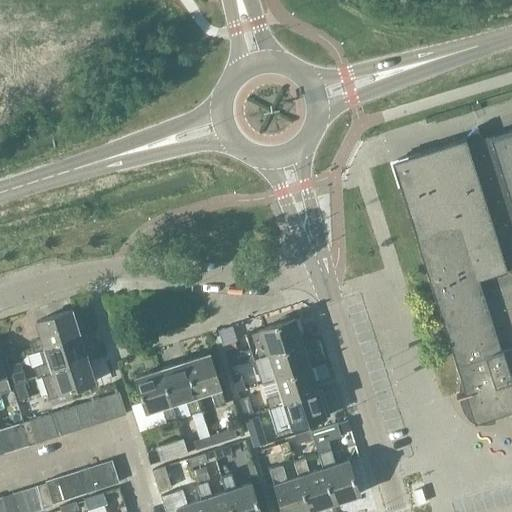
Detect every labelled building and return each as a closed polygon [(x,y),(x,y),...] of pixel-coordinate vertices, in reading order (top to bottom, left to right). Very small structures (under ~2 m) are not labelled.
[(475,421),(511,409),(511,127),(480,138),(477,126),(474,127),(471,130),(467,133),(465,137),(435,146),(436,147),(393,161),(412,221),(411,221),(475,421)] [(370,203),(369,203),(370,187),(354,186),(352,226),(369,227),(370,203)] [(44,344),(79,333),(72,309),(36,320),(42,337),(30,341),(33,351),(39,349),(45,347),(44,344)] [(267,351),(302,340),(295,317),(260,328),(260,329),(246,333),(250,347),(250,348),(238,352),(236,346),(224,350),(229,366),(253,358),(253,357),(267,352),(267,351)] [(230,336),(247,329),(243,319),(226,326),(230,336)] [(33,351),(27,353),(31,366),(33,365),(35,371),(37,376),(41,375),(52,371),(51,368),(87,357),(79,333),(44,344),(45,347),(33,351)] [(310,366),(302,340),(267,351),(267,352),(253,357),(253,358),(261,382),(275,377),(310,366)] [(10,341),(0,344),(6,360),(15,357),(10,341)] [(194,396),(195,395),(209,391),(214,405),(225,401),(209,353),(184,361),(194,396)] [(51,368),(52,371),(41,375),(49,399),(61,395),(60,392),(94,381),(87,357),(51,368)] [(0,390),(9,388),(0,361),(0,390)] [(23,381),(26,380),(19,361),(7,365),(13,384),(23,381)] [(194,396),(184,361),(159,369),(170,404),(171,403),(186,399),(190,413),(200,410),(195,395),(194,396)] [(275,377),(280,392),(265,396),(268,407),(283,402),(283,401),(318,390),(310,366),(275,377)] [(170,404),(159,369),(135,376),(146,412),(161,407),(165,421),(175,418),(171,403),(170,404)] [(240,371),(231,374),(236,390),(245,388),(240,371)] [(23,381),(13,384),(18,400),(28,397),(23,381)] [(283,401),(283,402),(268,407),(273,422),(276,431),(291,427),(292,429),(305,425),(304,422),(326,416),(324,408),(327,407),(321,389),(318,390),(283,401)] [(119,390),(107,394),(115,416),(127,413),(119,390)] [(107,394),(74,405),(81,427),(115,416),(107,394)] [(248,396),(239,399),(244,415),(253,413),(248,396)] [(81,427),(74,405),(62,409),(69,431),(81,427)] [(62,409),(51,412),(59,435),(69,431),(62,409)] [(59,435),(51,412),(29,419),(37,442),(59,435)] [(18,423),(26,445),(37,442),(29,419),(18,423)] [(348,419),(338,423),(341,432),(351,429),(348,419)] [(8,426),(15,449),(26,445),(18,423),(8,426)] [(312,431),(314,438),(323,467),(324,467),(335,501),(360,493),(349,459),(334,463),(326,439),(341,435),(341,432),(338,423),(312,431)] [(261,425),(248,429),(253,445),(266,441),(261,425)] [(15,449),(8,426),(0,428),(0,440),(4,452),(15,449)] [(233,428),(208,435),(211,444),(236,436),(233,428)] [(314,438),(312,431),(311,429),(294,434),(297,443),(314,438)] [(211,444),(208,435),(193,440),(195,449),(211,444)] [(160,460),(187,452),(182,438),(156,446),(160,460)] [(232,453),(229,445),(212,450),(215,459),(232,453)] [(207,461),(204,452),(187,458),(190,466),(207,461)] [(324,467),(323,467),(309,472),(304,457),(294,460),(299,475),(300,475),(311,509),(335,501),(324,467)] [(67,473),(75,496),(119,481),(112,459),(67,473)] [(300,475),(299,475),(294,460),(269,468),(275,487),(267,490),(273,511),(301,511),(311,509),(300,475)] [(171,486),(164,465),(152,469),(158,490),(171,486)] [(204,465),(192,469),(196,480),(208,477),(204,465)] [(75,496),(67,473),(57,477),(64,499),(75,496)] [(226,490),(232,511),(260,511),(251,482),(236,487),(232,473),(221,476),(225,490),(226,490)] [(64,499),(57,477),(46,480),(46,482),(53,503),(64,499)] [(232,511),(226,490),(225,490),(211,495),(207,481),(197,484),(201,498),(202,498),(206,511),(232,511)] [(46,482),(36,485),(43,508),(53,504),(53,503),(46,482)] [(43,508),(36,485),(25,489),(32,511),(43,508)] [(421,487),(413,490),(418,504),(425,501),(421,487)] [(29,511),(32,511),(25,489),(14,493),(19,511),(29,511)] [(206,511),(202,498),(201,498),(187,503),(183,489),(161,495),(165,511),(206,511)] [(101,492),(85,497),(89,508),(104,504),(106,503),(103,492),(101,492)] [(19,511),(14,493),(3,496),(7,511),(19,511)] [(69,511),(78,509),(76,500),(59,506),(60,511),(69,511)]
